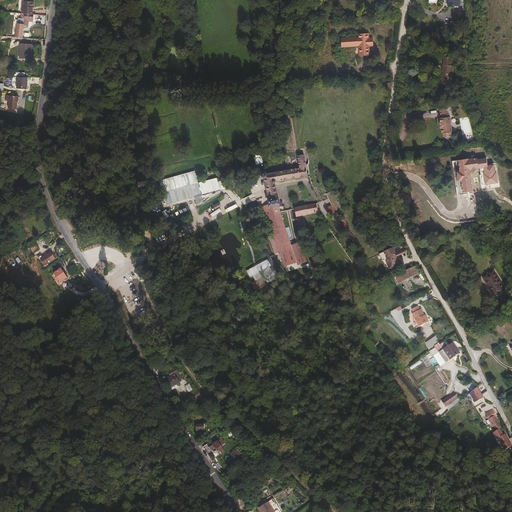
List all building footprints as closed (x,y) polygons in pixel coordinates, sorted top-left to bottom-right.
[(31,9),(31,5),(21,5),(21,13),(22,13),(31,14),(31,9)] [(33,19),(33,14),(31,14),(22,13),(22,18),(23,18),(23,24),(27,24),(27,21),(33,21),(33,19)] [(369,48),(368,39),(358,39),(358,55),(369,55),(369,48)] [(31,58),(31,44),(19,44),(19,58),(31,58)] [(449,64),(450,56),(443,55),(441,68),(451,69),(452,65),(449,64)] [(450,77),(451,69),(441,68),(440,75),(450,77)] [(26,91),(27,77),(16,76),(15,91),(26,91)] [(17,102),(17,96),(6,95),(5,99),(8,99),(7,108),(15,109),(16,102),(17,102)] [(461,129),(457,114),(456,114),(453,106),(445,108),(448,116),(447,117),(448,121),(449,126),(451,131),(452,131),(453,134),(455,136),(459,135),(460,132),(460,129),(461,129)] [(292,133),(289,114),(282,116),(284,126),(286,126),(287,133),(288,133),(292,133)] [(274,182),(307,176),(304,160),(303,158),(303,155),(297,156),(298,160),(299,166),(295,167),(296,169),(263,175),(265,183),(274,182)] [(475,172),(474,167),(471,167),(469,155),(459,156),(460,169),(462,169),(464,187),(473,186),(472,176),(473,176),(473,172),(475,172)] [(217,179),(199,183),(196,172),(160,180),(163,193),(176,190),(178,201),(195,197),(197,204),(201,203),(200,200),(202,200),(201,195),(220,191),(217,179)] [(276,194),(274,182),(265,183),(267,196),(276,194)] [(278,204),(276,194),(267,196),(269,204),(269,205),(278,204)] [(213,206),(216,211),(224,206),(221,202),(213,206)] [(317,211),(315,203),(314,203),(305,205),(307,214),(317,211)] [(292,250),(279,212),(278,204),(269,205),(269,204),(262,207),(266,221),(267,222),(269,221),(280,254),(292,250)] [(307,214),(305,205),(293,208),(295,217),(307,214)] [(32,252),(39,248),(34,240),(27,244),(32,252)] [(395,255),(402,252),(399,246),(384,253),(388,263),(387,264),(389,269),(391,269),(392,270),(400,266),(399,265),(400,264),(401,263),(400,261),(398,260),(397,260),(395,255)] [(293,255),(292,250),(280,254),(282,258),(293,255)] [(54,259),(57,257),(55,254),(53,255),(51,252),(40,258),(43,265),(54,259)] [(267,261),(246,271),(250,279),(271,269),(267,261)] [(404,279),(419,272),(415,265),(398,274),(403,282),(405,281),(404,279)] [(485,279),(495,272),(492,268),(483,275),(485,279)] [(66,278),(60,269),(54,273),(56,276),(55,277),(58,283),(66,278)] [(505,285),(495,272),(485,279),(496,293),(505,285)] [(403,282),(398,274),(395,275),(399,284),(403,282)] [(427,321),(425,316),(423,317),(422,314),(419,308),(411,313),(417,326),(427,321)] [(459,353),(456,348),(454,350),(450,343),(442,349),(449,360),(459,353)] [(449,360),(442,349),(437,352),(445,362),(449,360)] [(180,376),(175,367),(168,372),(170,377),(166,379),(166,380),(168,383),(170,387),(176,384),(179,382),(178,380),(179,379),(178,377),(180,376)] [(483,397),(477,387),(471,391),(477,401),(483,397)] [(441,400),(445,406),(436,412),(439,417),(457,403),(455,401),(460,398),(455,391),(441,400)] [(207,400),(201,395),(199,392),(192,396),(194,399),(197,397),(202,403),(207,400)] [(187,400),(183,394),(178,398),(182,403),(187,400)] [(497,417),(493,410),(485,413),(491,426),(493,426),(494,429),(498,426),(495,418),(497,417)] [(511,445),(503,432),(501,434),(502,435),(498,437),(505,449),(511,445)] [(221,446),(224,443),(221,438),(212,444),(219,454),(224,451),(221,446)] [(241,453),(237,448),(233,451),(234,452),(237,457),(241,453)] [(483,500),(475,493),(472,496),(480,503),(483,500)] [(280,511),(272,499),(258,508),(260,511),(280,511)]
